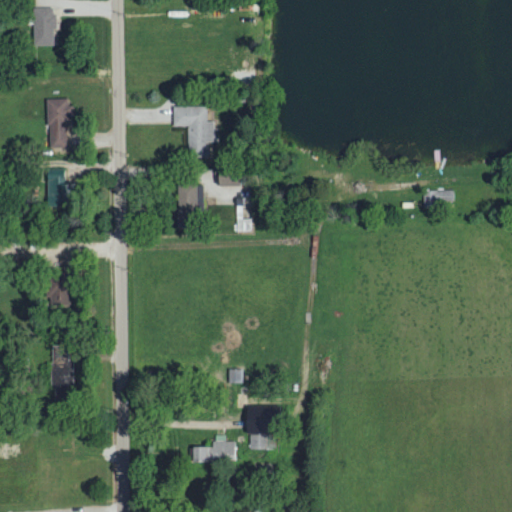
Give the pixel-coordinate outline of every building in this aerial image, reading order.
[(33,7),(33,45),(53,45),(53,28),(55,28),(55,7),(33,7)] [(70,98),(46,98),(46,147),(67,147),(66,115),(70,115),(70,98)] [(206,105),(172,106),(173,126),(187,125),(188,157),(208,156),(207,142),(216,142),(216,120),(206,120),(206,105)] [(65,181),(65,168),(46,168),(47,182),(65,181)] [(177,227),(192,226),(192,217),(203,216),(203,184),(176,184),(177,227)] [(424,190),(455,190),(455,201),(440,202),(440,207),(424,207),(424,190)] [(250,231),(251,218),(242,218),(242,204),(236,204),(235,231),(250,231)] [(353,218),(353,228),(344,229),(344,218),(353,218)] [(366,218),(375,218),(375,227),(366,227),(366,224),(366,218)] [(236,407),(246,408),(246,394),(236,394),(236,407)] [(249,432),(249,449),(268,449),(268,432),(249,432)] [(192,461),(235,462),(235,442),(225,441),(225,435),(213,434),(213,447),(192,446),(192,461)]
